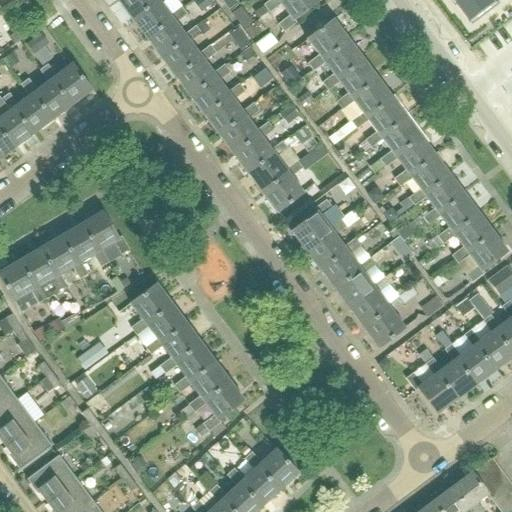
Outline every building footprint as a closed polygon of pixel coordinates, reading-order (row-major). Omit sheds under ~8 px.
[(117,0),(116,1),(131,20),(158,0),(157,0),(117,0)] [(170,16),(161,4),(166,0),(157,0),(158,0),(131,20),(146,40),(172,20),(169,16),(170,16)] [(223,0),(235,12),(247,1),(246,0),(223,0)] [(269,13),(280,5),(277,1),(278,0),(270,0),(263,5),(269,13)] [(319,1),(318,0),(278,0),(277,1),(280,5),(289,16),(278,25),(283,32),(296,23),(294,20),(319,1)] [(452,0),(456,4),(458,3),(473,22),(498,4),(497,2),(499,0),(452,0)] [(184,34),(176,23),(187,15),(181,8),(170,16),(169,16),(172,20),(146,40),(160,58),(186,39),(183,35),(184,34)] [(260,17),(251,23),(259,35),(268,29),(260,17)] [(304,40),(317,56),(307,64),(313,72),(323,64),(319,60),(347,39),(332,19),(304,40)] [(160,58),(174,78),(201,58),(198,54),(199,54),(190,42),(208,29),(202,21),(184,34),(183,35),(186,39),(160,58)] [(250,45),(238,28),(229,34),(240,51),(250,45)] [(277,43),(277,42),(270,33),(255,44),(262,54),(277,43)] [(319,60),(323,64),(331,76),(322,83),(327,91),(337,84),(334,79),(362,58),(347,39),(319,60)] [(210,45),(199,54),(198,54),(201,58),(174,78),(188,97),(215,77),(212,74),(213,73),(205,62),(216,54),(210,45)] [(286,45),(266,59),(273,68),(293,54),(286,45)] [(376,77),(362,58),(334,79),(337,84),(346,95),(336,102),(341,110),(352,102),(348,98),(376,77)] [(72,106),(92,90),(72,63),(55,76),(47,65),(39,71),(47,81),(51,78),(72,106)] [(188,97),(203,116),(230,96),(227,93),(228,92),(219,81),(230,73),(224,65),(213,73),(212,74),(215,77),(188,97)] [(352,102),(360,114),(350,122),(356,129),(366,122),(363,118),(391,97),(376,77),(348,98),(352,102)] [(53,120),(72,106),(51,78),(47,81),(36,90),(28,79),(20,85),(28,96),(32,93),(53,120)] [(230,96),(203,116),(218,136),(245,115),(242,111),(234,100),(244,92),(238,84),(235,86),(228,92),(227,93),(230,96)] [(33,134),(53,120),(32,93),(28,96),(17,104),(9,93),(1,99),(9,110),(13,107),(33,134)] [(363,118),(366,122),(375,133),(364,141),(370,149),(381,141),(378,137),(405,116),(391,97),(363,118)] [(218,136),(232,155),(259,135),(256,131),(248,120),(259,111),(253,103),(242,111),(245,115),(218,136)] [(0,129),(14,149),(33,134),(13,107),(9,110),(0,116),(0,129)] [(378,137),(381,141),(389,152),(368,168),(374,176),(395,160),(392,156),(420,136),(405,116),(378,137)] [(267,123),(256,131),(259,135),(232,155),(247,175),(274,155),(271,151),(262,139),(273,131),(267,123)] [(0,159),(14,149),(0,129),(0,159)] [(395,160),(404,172),(393,179),(399,187),(410,179),(407,176),(434,155),(420,136),(392,156),(395,160)] [(247,175),(261,193),(287,173),(285,170),(276,159),(287,150),(282,143),(271,151),(274,155),(247,175)] [(421,195),(449,174),(434,155),(407,176),(410,179),(418,191),(408,199),(414,206),(424,199),(421,195)] [(296,161),(285,170),(287,173),(261,193),(276,214),(303,194),(303,192),(313,184),(302,192),(291,177),(311,162),(306,156),(297,162),(296,161)] [(436,214),(463,194),(449,174),(421,195),(424,199),(433,210),(422,218),(428,226),(439,218),(436,214)] [(451,233),(478,213),(463,194),(436,214),(439,218),(447,229),(437,237),(443,245),(453,237),(451,233)] [(325,201),(313,210),(315,212),(290,232),(305,252),(331,233),(328,229),(319,217),(331,208),(325,201)] [(102,211),(80,224),(97,253),(101,250),(113,243),(120,255),(129,250),(121,237),(118,239),(102,211)] [(351,212),(328,229),(331,233),(305,252),(319,271),(346,251),(343,247),(335,236),(357,220),(351,212)] [(465,253),(492,232),(478,213),(451,233),(453,237),(462,248),(451,256),(457,264),(468,256),(465,253)] [(76,265),(80,263),(92,256),(99,268),(108,263),(101,250),(97,253),(80,224),(59,236),(76,265)] [(414,231),(409,224),(397,233),(403,240),(414,231)] [(319,271),(334,290),(360,271),(357,267),(349,256),(380,232),(375,225),(355,240),(354,239),(343,247),(346,251),(319,271)] [(465,253),(468,256),(476,267),(465,275),(471,283),(483,274),(482,271),(507,252),(492,232),(465,253)] [(59,236),(38,249),(56,277),(60,275),(72,268),(79,280),(87,275),(80,263),(76,265),(59,236)] [(56,277),(38,249),(18,261),(35,290),(39,287),(46,299),(67,287),(60,275),(56,277)] [(334,290),(348,310),(374,290),(372,286),(363,275),(375,266),(369,258),(357,267),(360,271),(334,290)] [(18,261),(0,271),(0,280),(13,303),(20,314),(21,314),(14,302),(31,292),(38,304),(46,299),(39,287),(35,290),(18,261)] [(487,281),(496,293),(498,296),(511,285),(511,274),(507,267),(487,281)] [(348,310),(363,329),(389,309),(386,305),(377,294),(389,286),(383,278),(372,286),(374,290),(348,310)] [(129,304),(118,313),(118,314),(130,305),(141,320),(130,329),(136,337),(147,328),(144,324),(171,303),(156,283),(129,304)] [(389,309),(363,329),(378,349),(416,321),(415,320),(403,328),(392,313),(413,297),(407,289),(386,305),(389,309)] [(435,297),(419,309),(426,318),(442,307),(435,297)] [(511,317),(511,305),(509,301),(501,307),(509,318),(510,319),(511,317)] [(158,343),(185,323),(171,303),(144,324),(147,328),(156,340),(144,348),(151,356),(162,348),(158,343)] [(475,303),(463,311),(471,324),(483,316),(475,303)] [(451,313),(439,318),(450,340),(462,335),(451,313)] [(5,318),(12,330),(18,327),(11,315),(5,318)] [(494,330),(511,354),(511,317),(510,319),(509,318),(498,326),(490,316),(482,322),(490,332),(490,333),(494,330)] [(173,362),(200,342),(185,323),(158,343),(162,348),(170,359),(159,367),(165,375),(176,367),(173,362)] [(26,338),(18,327),(12,330),(20,342),(26,338)] [(475,386),(495,371),(475,345),(471,348),(470,347),(459,355),(439,328),(431,335),(451,361),(452,362),(455,359),(475,386)] [(462,336),(470,347),(471,348),(475,345),(495,371),(511,358),(511,354),(494,330),(490,333),(490,332),(478,341),(470,330),(462,336)] [(99,342),(76,359),(84,370),(107,353),(99,342)] [(214,362),(200,342),(173,362),(176,367),(185,378),(173,386),(179,394),(190,386),(187,382),(214,362)] [(1,351),(7,361),(20,352),(14,343),(1,351)] [(456,400),(475,386),(455,359),(452,362),(451,361),(440,370),(432,359),(431,359),(424,350),(417,356),(424,365),(432,376),(433,377),(436,374),(456,400)] [(36,367),(45,378),(51,373),(43,362),(36,367)] [(229,381),(214,362),(187,382),(190,386),(199,397),(179,412),(184,419),(193,413),(194,414),(205,405),(202,401),(229,381)] [(53,390),(60,385),(51,373),(45,378),(53,390)] [(433,377),(432,376),(421,384),(413,373),(405,379),(414,391),(417,389),(436,415),(456,400),(436,374),(433,377)] [(0,377),(0,412),(17,400),(0,377)] [(202,401),(205,405),(213,416),(195,430),(200,438),(208,432),(213,439),(224,428),(218,420),(244,401),(229,381),(202,401)] [(0,412),(0,445),(1,447),(34,423),(17,400),(0,412)] [(80,414),(89,425),(95,420),(87,409),(80,414)] [(104,431),(95,420),(89,425),(97,437),(104,431)] [(51,447),(34,423),(1,447),(19,471),(51,447)] [(257,466),(280,490),(298,473),(275,448),(260,463),(250,453),(243,460),(253,470),(257,466)] [(26,480),(43,503),(76,479),(58,456),(26,480)] [(499,469),(491,459),(471,474),(479,484),(499,469)] [(113,470),(122,481),(128,476),(120,465),(113,470)] [(239,482),(262,507),(280,490),(257,466),(253,470),(243,479),(233,469),(232,470),(227,465),(221,471),(235,486),(239,482)] [(499,469),(479,484),(485,492),(505,477),(499,469)] [(222,499),(233,511),(256,511),(262,507),(239,482),(235,486),(225,496),(203,472),(195,479),(218,503),(222,499)] [(479,484),(471,474),(470,472),(451,487),(470,511),(482,511),(475,503),(487,494),(485,492),(479,484)] [(130,492),(137,487),(128,476),(122,481),(130,492)] [(505,477),(485,492),(487,494),(492,502),(511,487),(505,477)] [(49,511),(80,511),(93,502),(76,479),(43,503),(49,511)] [(470,511),(451,487),(432,501),(440,511),(470,511)] [(511,487),(492,502),(499,511),(511,501),(511,487)] [(233,511),(222,499),(218,503),(207,511),(198,502),(190,509),(193,511),(233,511)] [(440,511),(432,501),(417,511),(440,511)] [(511,511),(511,501),(499,511),(511,511)] [(100,511),(93,502),(80,511),(100,511)]
